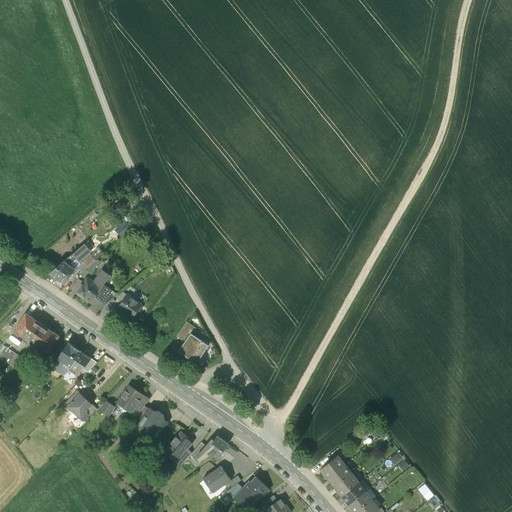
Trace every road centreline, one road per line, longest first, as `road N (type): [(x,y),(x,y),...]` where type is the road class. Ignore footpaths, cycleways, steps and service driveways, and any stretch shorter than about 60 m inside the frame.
road 1 (track): [(276,430),(437,148),(468,0)]
road 2 (secondary): [(0,264),(264,447),(329,511)]
